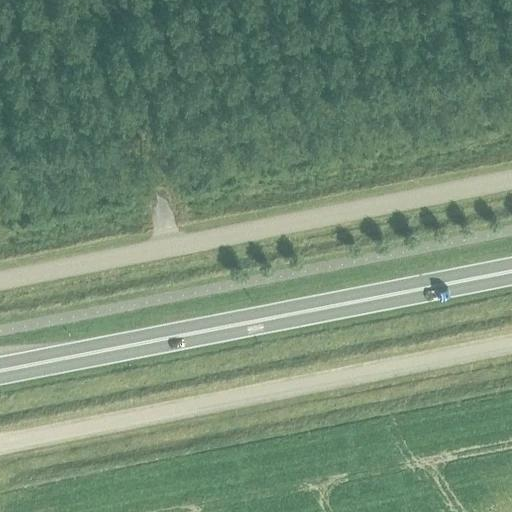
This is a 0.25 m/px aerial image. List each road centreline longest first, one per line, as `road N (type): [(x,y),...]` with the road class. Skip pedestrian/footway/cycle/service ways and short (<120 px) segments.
road 1 (trunk): [(0,375),(511,270)]
road 2 (unclassified): [(0,281),(511,180)]
road 3 (unclassified): [(0,444),(511,345)]
